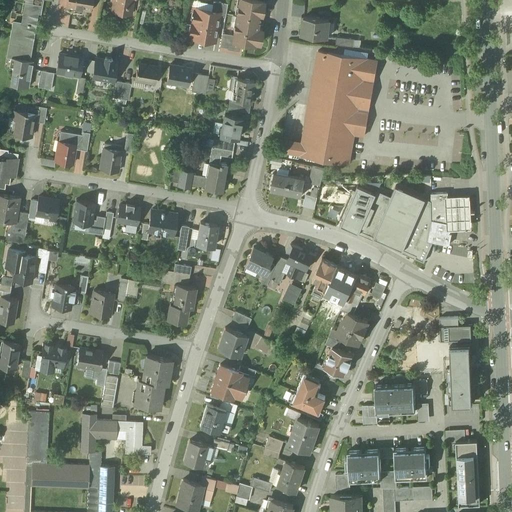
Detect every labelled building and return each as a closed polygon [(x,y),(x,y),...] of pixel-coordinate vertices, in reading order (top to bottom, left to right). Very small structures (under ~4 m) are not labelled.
[(25,0),(21,23),(28,25),(28,24),(32,24),(32,26),(35,27),(38,14),(41,15),(43,0),(25,0)] [(67,0),(66,7),(74,9),(74,10),(82,11),(82,10),(90,12),(92,0),(67,0)] [(114,0),(114,3),(113,10),(131,14),(133,0),(114,0)] [(257,0),(241,0),(241,5),(238,7),(237,15),(259,19),(260,14),(262,15),(264,2),(264,1),(257,0)] [(228,4),(214,1),(212,11),(220,12),(220,16),(225,17),(226,14),(226,13),(228,4)] [(212,11),(197,8),(196,11),(194,11),(190,35),(192,35),(191,38),(215,42),(220,16),(220,12),(212,11)] [(237,15),(226,13),(226,14),(237,16),(233,35),(233,36),(233,39),(246,41),(246,43),(254,44),(255,42),(260,43),(262,29),(257,28),(259,19),(237,15)] [(329,20),(304,17),(302,35),(327,38),(327,37),(325,37),(327,20),(329,20)] [(21,23),(13,22),(12,30),(30,33),(29,40),(33,41),(35,27),(32,26),(32,24),(28,24),(28,25),(21,23)] [(30,33),(12,30),(11,37),(29,41),(29,40),(30,33)] [(233,35),(223,33),(220,47),(228,48),(230,35),(233,36),(233,35)] [(29,41),(11,37),(7,56),(15,58),(30,60),(33,41),(29,40),(29,41)] [(355,39),(337,37),(336,45),(354,47),(355,39)] [(329,53),(318,51),(317,60),(316,61),(317,61),(314,75),(314,77),(312,91),(311,91),(311,92),(309,104),(309,105),(307,117),(306,119),(307,119),(305,130),(304,130),(304,132),(302,144),(302,145),(302,147),(290,145),(288,153),(303,156),(305,157),(305,156),(317,159),(318,159),(331,161),(332,161),(345,163),(345,164),(346,164),(349,164),(349,162),(350,162),(350,160),(352,148),(352,147),(354,135),(364,136),(364,137),(365,136),(364,136),(366,124),(367,124),(367,123),(371,97),(372,96),(371,96),(373,90),(372,89),(374,78),(372,74),(366,73),(366,72),(365,72),(366,68),(368,69),(370,59),(367,59),(368,53),(345,49),(344,54),(329,51),(329,53)] [(83,58),(59,54),(56,71),(80,75),(83,58)] [(30,60),(15,58),(10,84),(28,87),(33,61),(30,60)] [(117,62),(96,58),(93,79),(113,82),(117,62)] [(158,67),(139,64),(138,71),(137,71),(135,80),(155,84),(158,67)] [(190,68),(170,65),(167,82),(187,86),(190,68)] [(48,72),(41,71),(39,87),(45,88),(48,72)] [(54,73),(48,72),(45,88),(52,89),(54,73)] [(201,74),(195,73),(192,91),(198,93),(201,74)] [(209,76),(201,74),(198,93),(205,94),(209,76)] [(255,80),(237,78),(236,91),(233,90),(232,100),(251,103),(255,80)] [(124,82),(116,81),(113,98),(121,99),(124,82)] [(132,84),(124,82),(121,99),(129,101),(132,84)] [(47,108),(40,106),(37,123),(44,124),(47,108)] [(24,111),(24,112),(15,110),(13,119),(15,119),(13,132),(11,132),(11,133),(22,134),(22,135),(31,137),(33,129),(32,129),(33,122),(34,122),(35,113),(28,112),(24,111)] [(242,118),(225,115),(220,135),(238,138),(242,118)] [(82,134),(61,131),(59,141),(55,161),(73,164),(75,148),(80,149),(82,134)] [(90,133),(83,132),(82,134),(80,149),(87,150),(90,133)] [(135,139),(126,137),(124,152),(132,153),(135,139)] [(234,143),(213,140),(212,147),(233,151),(234,143)] [(122,146),(105,143),(102,159),(101,159),(100,166),(101,167),(100,169),(118,172),(122,146)] [(8,149),(0,147),(0,174),(1,175),(11,176),(16,177),(17,164),(18,153),(8,151),(8,149)] [(212,147),(211,154),(232,157),(233,151),(212,147)] [(283,169),(283,157),(270,157),(270,169),(283,169)] [(209,163),(207,177),(192,174),(193,171),(180,169),(180,170),(172,169),(170,181),(178,182),(177,186),(185,187),(186,184),(191,185),(191,184),(226,190),(228,180),(224,180),(227,164),(219,162),(219,165),(209,163)] [(324,169),(313,166),(311,177),(315,178),(313,184),(321,185),(324,169)] [(270,190),(286,194),(291,174),(274,170),(270,190)] [(305,178),(291,174),(286,194),(300,198),(305,178)] [(11,176),(1,175),(1,177),(0,176),(0,187),(5,189),(6,184),(10,184),(11,176)] [(378,191),(360,183),(343,222),(361,230),(378,191)] [(427,195),(399,183),(378,233),(406,245),(427,195)] [(432,227),(449,231),(447,196),(447,193),(431,194),(432,227)] [(19,197),(0,194),(0,219),(15,222),(19,197)] [(312,196),(306,194),(303,205),(309,207),(312,196)] [(475,229),(473,195),(460,196),(447,196),(449,231),(453,231),(460,230),(475,229)] [(317,197),(312,196),(309,207),(315,208),(317,197)] [(59,200),(38,197),(38,200),(36,215),(50,217),(50,220),(56,221),(59,200)] [(38,200),(31,199),(29,213),(28,217),(35,218),(36,215),(38,200)] [(100,204),(80,201),(77,217),(97,220),(100,204)] [(140,207),(120,204),(118,218),(125,219),(124,222),(137,224),(140,207)] [(76,207),(69,206),(66,223),(73,224),(76,207)] [(177,214),(151,210),(148,231),(173,236),(177,214)] [(113,212),(106,211),(104,228),(111,229),(113,212)] [(29,213),(22,212),(19,228),(26,229),(28,217),(29,213)] [(217,225),(200,222),(197,244),(214,247),(215,240),(217,240),(218,233),(216,232),(217,225)] [(189,227),(181,225),(178,242),(186,243),(189,227)] [(449,231),(432,227),(428,241),(449,247),(453,231),(449,231)] [(186,243),(178,242),(177,249),(185,251),(186,243)] [(314,253),(295,244),(295,245),(291,243),(288,252),(291,253),(288,261),(292,263),(287,273),(302,280),(305,273),(300,271),(301,267),(307,269),(314,253)] [(258,246),(255,248),(253,247),(246,264),(265,273),(271,262),(273,256),(263,251),(262,248),(258,246)] [(50,250),(37,247),(36,256),(35,257),(41,258),(40,263),(39,272),(46,273),(50,250)] [(26,252),(9,249),(6,263),(16,264),(17,259),(35,262),(35,257),(36,256),(25,255),(26,252)] [(276,265),(270,278),(278,282),(286,265),(284,264),(286,259),(280,256),(276,265)] [(338,264),(323,257),(312,280),(317,282),(312,293),(322,298),(338,264)] [(35,262),(17,259),(16,264),(14,279),(22,280),(22,281),(29,282),(31,282),(35,262)] [(271,262),(265,273),(262,278),(268,281),(270,278),(276,265),(271,262)] [(191,266),(175,263),(174,271),(190,274),(191,266)] [(353,271),(338,264),(322,298),(331,302),(334,297),(332,296),(334,290),(333,289),(335,283),(345,287),(353,271)] [(174,271),(164,270),(162,282),(177,284),(188,285),(190,274),(174,271)] [(372,279),(358,273),(351,288),(357,290),(365,294),(372,279)] [(81,275),(78,293),(85,294),(88,276),(81,275)] [(128,279),(121,278),(117,301),(124,302),(126,291),(128,279)] [(139,281),(128,279),(126,291),(137,293),(139,281)] [(386,286),(377,282),(372,294),(380,298),(386,286)] [(1,284),(0,283),(0,290),(11,292),(12,285),(1,284)] [(74,287),(55,284),(51,306),(70,309),(74,287)] [(188,285),(177,284),(174,304),(188,307),(192,308),(195,287),(188,285)] [(302,291),(290,285),(284,298),(295,304),(302,291)] [(348,294),(346,299),(352,302),(357,290),(351,288),(348,294)] [(113,294),(94,290),(90,313),(110,316),(113,294)] [(342,291),(338,301),(344,304),(346,299),(348,294),(342,291)] [(17,298),(1,296),(0,301),(0,320),(5,321),(5,322),(9,323),(9,322),(13,323),(17,298)] [(352,302),(346,299),(344,304),(341,310),(348,313),(348,312),(353,315),(358,305),(352,302)] [(188,307),(174,304),(170,303),(167,319),(185,322),(188,307)] [(251,318),(235,311),(232,319),(247,328),(251,318)] [(313,315),(306,312),(299,327),(306,331),(313,315)] [(353,315),(348,312),(348,313),(345,319),(344,318),(338,331),(338,332),(346,336),(346,338),(358,343),(362,336),(367,326),(366,326),(368,321),(353,315)] [(269,337),(273,326),(268,324),(265,335),(269,337)] [(473,324),(459,324),(459,325),(440,326),(441,341),(458,340),(458,345),(461,345),(461,340),(472,339),(472,335),(474,335),(473,324)] [(306,331),(299,327),(297,333),(304,337),(306,331)] [(237,332),(225,328),(218,349),(239,356),(247,335),(241,333),(240,334),(236,333),(237,332)] [(338,331),(333,329),(329,337),(341,342),(343,343),(346,338),(346,336),(338,332),(338,331)] [(271,342),(261,337),(256,346),(265,352),(271,342)] [(341,342),(329,337),(326,344),(333,347),(338,349),(341,342)] [(20,345),(13,344),(13,343),(5,341),(2,357),(0,356),(0,365),(16,368),(20,345)] [(53,344),(44,343),(40,368),(53,370),(54,364),(63,366),(66,347),(53,345),(53,344)] [(458,345),(450,345),(451,367),(447,368),(448,393),(452,393),(452,397),(449,397),(450,404),(473,403),(471,365),(473,365),(472,356),(471,356),(470,344),(461,345),(458,345)] [(103,351),(80,347),(79,351),(78,351),(77,357),(78,357),(77,365),(98,369),(100,369),(100,368),(103,351)] [(338,349),(333,347),(330,354),(330,357),(326,367),(330,369),(344,375),(347,369),(348,369),(352,360),(351,360),(353,355),(338,349)] [(40,351),(33,350),(31,361),(31,362),(30,366),(31,366),(37,367),(40,351)] [(172,359),(149,356),(147,367),(145,366),(143,379),(163,383),(167,384),(172,359)] [(24,360),(21,377),(29,378),(31,366),(30,366),(31,362),(31,361),(24,360)] [(326,367),(317,363),(315,368),(325,375),(326,375),(330,369),(326,367)] [(238,370),(220,364),(217,374),(216,374),(214,380),(215,380),(212,390),(232,397),(233,394),(241,397),(244,387),(248,388),(244,386),(248,377),(247,377),(248,374),(238,370)] [(256,370),(240,365),(238,370),(248,374),(254,376),(256,370)] [(107,369),(100,368),(100,369),(98,369),(96,385),(104,386),(107,369)] [(315,368),(314,368),(312,374),(321,379),(320,379),(323,381),(325,375),(315,368)] [(312,374),(305,371),(292,403),(299,406),(300,405),(310,409),(320,413),(326,399),(325,398),(326,397),(318,394),(314,392),(315,390),(318,392),(321,385),(318,384),(320,379),(321,379),(312,374)] [(143,379),(139,379),(137,392),(139,393),(137,404),(159,408),(163,383),(143,379)] [(414,383),(415,393),(428,392),(427,379),(414,380),(414,383)] [(414,383),(375,385),(376,413),(416,411),(415,393),(414,383)] [(34,392),(34,400),(46,401),(46,393),(34,392)] [(62,403),(63,395),(54,394),(53,402),(62,403)] [(237,405),(222,400),(219,407),(226,409),(235,412),(237,405)] [(419,420),(430,419),(428,402),(418,403),(419,420)] [(219,407),(207,403),(200,426),(219,432),(226,409),(219,407)] [(302,413),(289,408),(286,415),(297,420),(298,418),(300,418),(302,413)] [(320,413),(310,409),(308,415),(321,421),(324,414),(320,413)] [(49,411),(28,410),(28,420),(49,421),(49,411)] [(126,421),(118,420),(118,421),(112,421),(112,420),(96,419),(96,413),(82,413),(81,451),(90,451),(89,464),(32,462),(31,484),(32,484),(32,483),(88,486),(87,487),(88,487),(87,511),(60,511),(30,511),(112,511),(112,504),(111,504),(112,484),(113,484),(114,465),(101,465),(102,451),(94,450),(95,438),(126,439),(125,453),(142,453),(142,446),(150,446),(150,445),(141,445),(142,421),(126,421)] [(300,418),(298,418),(297,420),(295,427),(298,428),(294,439),(291,438),(289,445),(305,451),(308,445),(312,446),(315,437),(319,425),(300,418)] [(465,429),(446,430),(447,442),(456,441),(466,440),(465,429)] [(284,441),(269,436),(265,448),(280,452),(284,441)] [(229,442),(214,438),(212,446),(212,447),(213,447),(227,451),(229,442)] [(212,446),(190,440),(184,462),(207,468),(213,447),(212,447),(212,446)] [(466,440),(456,441),(456,442),(459,442),(460,447),(456,448),(457,456),(458,456),(458,461),(457,461),(458,470),(461,470),(461,475),(458,475),(458,484),(461,484),(462,489),(459,489),(459,498),(462,497),(462,503),(459,503),(459,505),(481,503),(478,440),(466,440)] [(394,447),(380,448),(380,450),(381,458),(395,458),(394,449),(394,447)] [(427,447),(394,449),(395,471),(396,476),(396,479),(397,479),(397,476),(403,476),(403,478),(421,478),(421,475),(427,474),(427,477),(428,477),(428,474),(428,466),(430,466),(430,455),(427,455),(427,447)] [(280,452),(265,448),(263,454),(278,459),(280,452)] [(380,450),(348,451),(348,459),(345,459),(346,470),(349,470),(349,474),(349,478),(350,481),(350,478),(356,478),(357,481),(374,480),(374,477),(380,477),(380,480),(381,480),(381,477),(382,477),(381,471),(381,458),(380,450)] [(304,467),(285,461),(277,486),(296,492),(304,467)] [(395,471),(381,471),(382,477),(381,477),(381,480),(381,488),(383,488),(395,488),(397,488),(397,479),(396,479),(396,476),(395,471)] [(349,474),(336,474),(337,489),(350,489),(350,481),(349,478),(349,474)] [(216,479),(202,476),(200,484),(203,484),(200,496),(211,499),(216,479)] [(272,483),(252,477),(250,486),(252,487),(269,492),(272,483)] [(200,484),(183,479),(177,504),(197,508),(200,496),(203,484),(200,484)] [(250,486),(239,483),(236,497),(249,500),(252,487),(250,486)] [(432,486),(414,487),(415,500),(433,499),(432,486)] [(396,511),(396,501),(395,488),(383,488),(384,511),(396,511)] [(361,495),(333,496),(333,511),(362,511),(362,504),(360,504),(360,496),(361,496),(361,495)] [(291,511),(293,507),(271,500),(266,511),(291,511)]
